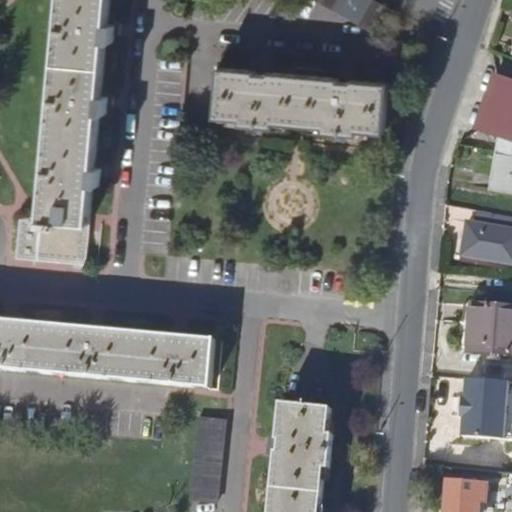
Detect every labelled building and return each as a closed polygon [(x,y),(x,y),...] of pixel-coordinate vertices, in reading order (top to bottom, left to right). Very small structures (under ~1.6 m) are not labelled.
[(18,217),(14,260),(83,266),(106,0),(58,0),(39,219),(18,217)] [(320,0),(381,34),(395,10),(377,0),(320,0)] [(357,133),(382,135),(386,84),(355,81),(355,87),(338,86),(339,79),(265,73),(264,79),(250,78),(250,72),(216,69),(212,120),(238,122),(237,128),(273,131),(274,126),(323,130),(323,135),(357,138),(357,133)] [(511,83),(501,80),(485,130),(498,135),(495,166),(488,166),(486,180),(494,180),(493,194),(511,195),(511,83)] [(511,264),(511,217),(469,211),(463,258),(511,264)] [(511,309),(474,306),(470,354),(511,357),(511,309)] [(0,371),(210,389),(214,343),(0,324),(0,371)] [(511,383),(469,381),(468,400),(466,400),(465,419),(467,420),(466,439),(508,441),(511,383)] [(320,511),(324,475),(330,475),(333,441),(328,441),(330,409),(279,404),(276,438),(281,438),(280,454),(274,453),(268,511),(320,511)] [(213,420),(187,418),(181,508),(207,509),(213,420)] [(480,511),(483,487),(451,485),(448,511),(480,511)]
